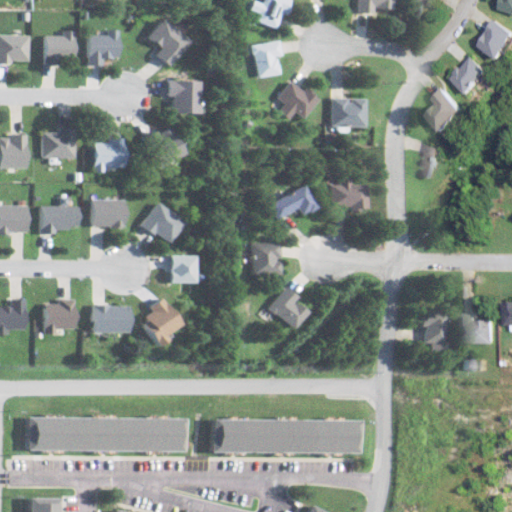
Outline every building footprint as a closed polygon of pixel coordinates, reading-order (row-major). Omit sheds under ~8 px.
[(286,0),(260,0),(260,2),(252,0),(249,0),(247,10),(254,12),(252,22),(273,27),(277,12),(283,14),(286,0)] [(369,13),(369,7),(388,8),(388,0),(352,0),(352,12),(369,13)] [(434,4),(428,0),(427,0),(407,0),(404,7),(427,19),(434,4)] [(150,54),(163,66),(185,42),(159,18),(143,36),(156,48),(150,54)] [(511,21),(508,19),(491,46),(511,58),(511,21)] [(41,64),(58,64),(58,58),(73,58),(74,30),(60,29),(60,34),(42,34),(41,64)] [(104,34),(85,34),(84,65),(100,65),(101,57),(116,57),(117,29),(104,29),(104,34)] [(27,34),(0,33),(0,61),(27,62),(27,34)] [(254,77),(276,73),(273,56),(278,55),(275,39),(247,44),(254,77)] [(459,78),(477,95),(499,71),(482,55),(459,78)] [(280,103),(274,111),(284,119),(290,111),(300,118),(314,98),(286,79),(273,98),(280,103)] [(167,112),(194,113),(195,80),(162,80),(162,96),(167,96),(167,112)] [(475,110),(454,88),(443,99),(447,104),(435,116),(451,133),(475,110)] [(361,98),(344,98),(326,97),(325,125),(360,126),(361,98)] [(180,154),(165,124),(138,138),(153,168),(180,154)] [(72,157),(72,130),(39,131),(39,158),(72,157)] [(0,167),(26,167),(25,135),(0,135),(0,167)] [(122,169),(121,139),(90,140),(91,170),(122,169)] [(429,157),(424,173),(443,179),(453,148),(424,140),(419,154),(429,157)] [(356,183),(341,184),(341,181),(323,181),(323,206),(341,205),(341,208),(356,208),(356,183)] [(311,207),(300,185),(264,203),(272,219),(293,209),(296,215),(311,207)] [(58,205),(37,205),(37,231),(77,230),(76,206),(66,206),(66,198),(57,198),(58,205)] [(88,227),(122,226),(121,199),(87,199),(88,227)] [(136,225),(165,243),(180,219),(151,201),(136,225)] [(26,205),(0,204),(0,231),(26,232),(26,205)] [(248,275),(276,274),(276,259),(275,242),(247,242),(248,275)] [(190,255),(164,254),(164,282),(190,282),(190,255)] [(289,329),(302,311),(288,301),(292,296),(279,286),(262,308),(289,329)] [(155,347),(164,340),(161,336),(177,324),(157,296),(143,307),(148,314),(136,323),(155,347)] [(0,334),(4,334),(4,328),(24,328),(24,298),(9,298),(8,306),(0,305),(0,334)] [(41,303),(42,333),(55,333),(54,328),(74,327),(74,299),(56,299),(56,303),(41,303)] [(126,332),(127,305),(90,304),(90,331),(126,332)] [(422,343),(429,343),(430,349),(445,348),(445,309),(421,309),(422,343)] [(497,320),(481,320),(481,313),(466,313),(466,343),(497,343),(497,320)] [(27,449),(180,452),(180,419),(27,416),(27,449)] [(360,453),(360,420),(206,419),(206,452),(360,453)] [(27,511),(58,511),(59,498),(27,497),(27,511)]
